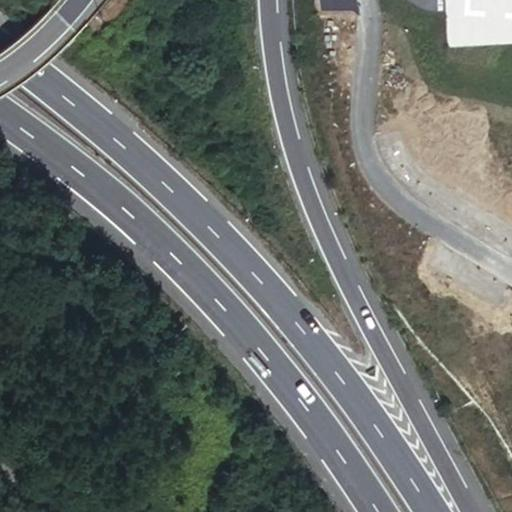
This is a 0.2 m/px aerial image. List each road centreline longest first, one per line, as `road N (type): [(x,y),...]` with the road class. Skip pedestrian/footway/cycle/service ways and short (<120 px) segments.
road 1 (trunk): [(428,511),(380,434),(269,292),(130,152),(0,52)]
road 2 (trunk): [(470,511),(336,262),(296,162),(267,0)]
road 3 (trunk): [(0,114),(95,186),(244,333),(376,511)]
